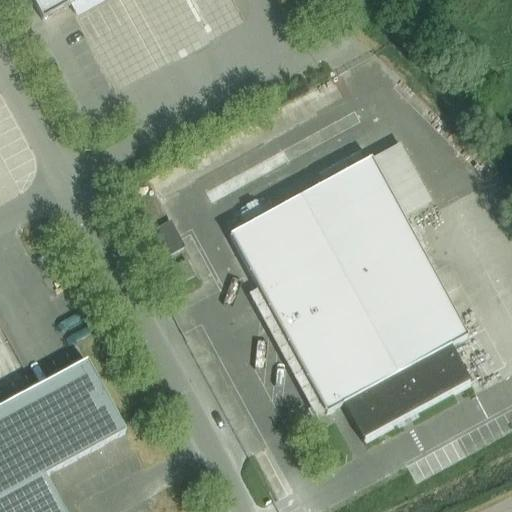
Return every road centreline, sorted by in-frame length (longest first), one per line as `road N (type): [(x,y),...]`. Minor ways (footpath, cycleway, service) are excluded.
road 1 (unclassified): [(243,511),(70,181)]
road 2 (unclassified): [(70,181),(326,45)]
road 3 (unclassified): [(70,181),(0,55)]
